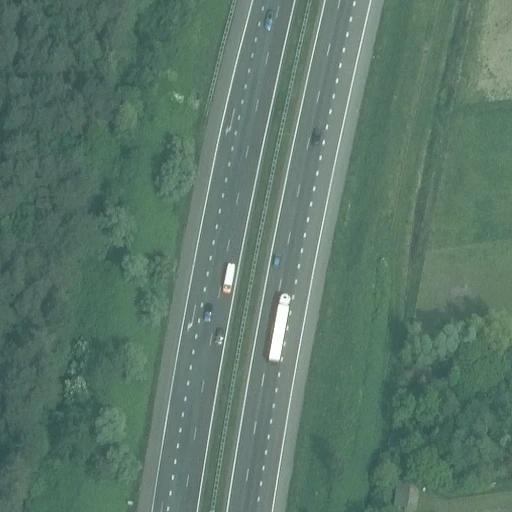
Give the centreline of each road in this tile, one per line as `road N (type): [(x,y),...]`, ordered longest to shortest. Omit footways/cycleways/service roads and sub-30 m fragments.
road 1 (motorway): [(242,511),(263,367),(340,0)]
road 2 (motorway): [(278,0),(183,511)]
